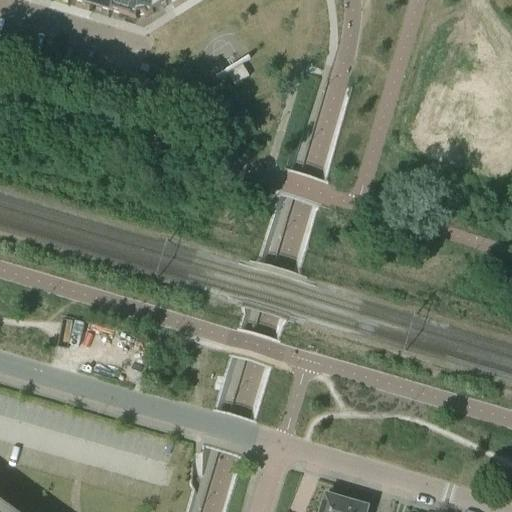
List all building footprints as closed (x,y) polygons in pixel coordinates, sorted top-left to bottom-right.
[(94,0),(92,7),(112,13),(115,0),(94,0)] [(115,0),(112,13),(139,21),(139,18),(147,16),(148,18),(167,6),(163,0),(115,0)] [(254,0),(257,4),(248,9),(262,33),(292,15),(282,0),(254,0)] [(436,4),(411,88),(441,97),(466,13),(436,4)] [(242,67),(226,77),(233,87),(248,77),(242,67)] [(411,88),(402,116),(433,125),(441,97),(411,88)] [(343,511),(346,502),(325,495),(319,511),(343,511)] [(343,511),(366,511),(367,508),(346,502),(343,511)] [(0,511),(12,511),(0,503),(0,511)]
